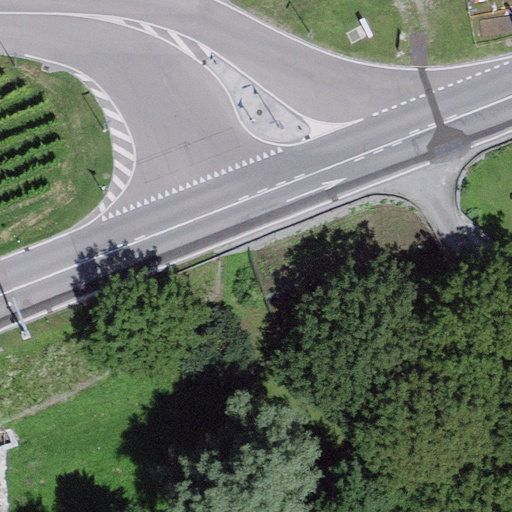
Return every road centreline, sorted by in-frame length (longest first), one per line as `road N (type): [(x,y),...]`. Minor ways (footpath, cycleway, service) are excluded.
road 1 (residential): [(305,176),(290,144),(196,51),(157,31),(88,17),(0,14)]
road 2 (primary): [(305,176),(0,295)]
road 3 (primary): [(511,98),(305,176)]
